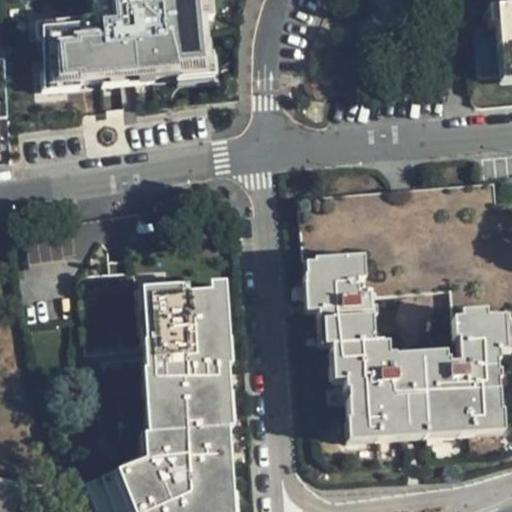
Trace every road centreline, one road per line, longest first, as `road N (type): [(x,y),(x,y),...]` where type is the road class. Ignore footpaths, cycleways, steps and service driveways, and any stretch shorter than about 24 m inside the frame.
road 1 (residential): [(256,153),(282,482)]
road 2 (residential): [(0,194),(256,153)]
road 3 (residential): [(256,153),(511,134)]
road 4 (residential): [(511,500),(335,511),(282,482)]
road 5 (residential): [(279,0),(256,153)]
